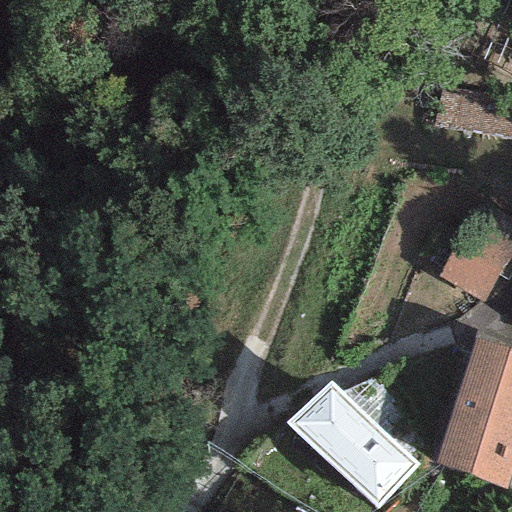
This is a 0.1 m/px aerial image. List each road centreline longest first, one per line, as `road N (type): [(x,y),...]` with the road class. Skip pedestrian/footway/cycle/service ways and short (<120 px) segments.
road 1 (track): [(162,511),(214,442),(289,260),(348,85),(466,0)]
road 2 (residential): [(511,350),(491,338),(451,337),(231,399)]
